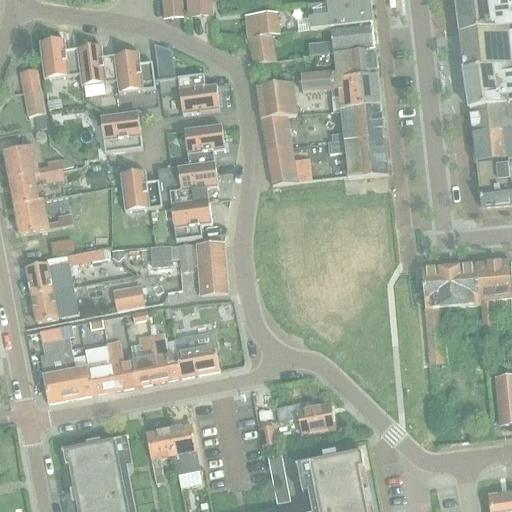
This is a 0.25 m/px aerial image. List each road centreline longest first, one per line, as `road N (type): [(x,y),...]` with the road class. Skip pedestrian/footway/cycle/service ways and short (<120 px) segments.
road 1 (residential): [(281,355),(254,322),(242,261),(253,151),(236,67),(162,32),(15,6)]
road 2 (residential): [(28,420),(248,380),(281,355)]
road 3 (tertiary): [(444,241),(417,0)]
road 4 (residential): [(463,462),(419,457),(328,371),(281,355)]
road 5 (residential): [(0,278),(28,420)]
